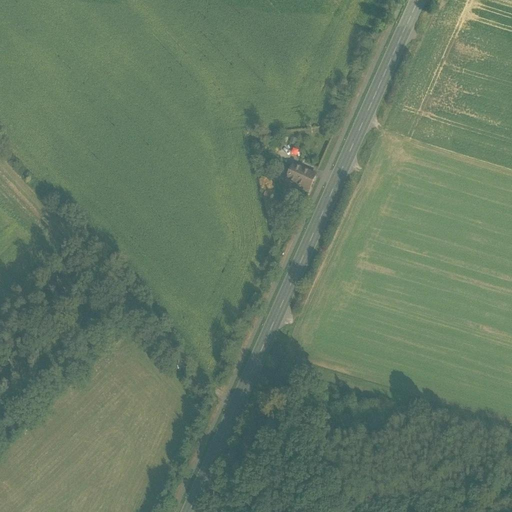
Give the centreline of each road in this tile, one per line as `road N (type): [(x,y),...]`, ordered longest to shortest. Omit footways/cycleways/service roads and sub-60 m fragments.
road 1 (primary): [(188,511),(417,0)]
road 2 (track): [(0,145),(236,405)]
